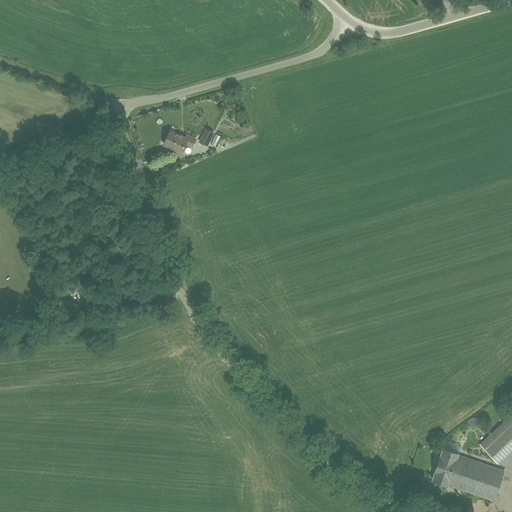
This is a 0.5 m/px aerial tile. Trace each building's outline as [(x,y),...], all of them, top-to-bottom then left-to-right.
[(215,133),(206,128),(198,142),(208,146),(215,133)] [(187,135),(185,138),(171,131),(164,145),(181,153),(186,143),(192,147),(196,139),(187,135)] [(216,134),(211,144),(215,147),(220,136),(216,134)] [(511,413),(480,446),(498,466),(511,452),(511,413)] [(458,454),(443,449),(440,457),(434,473),(435,473),(432,481),(448,486),(448,485),(493,501),(504,471),(458,455),(458,454)]
